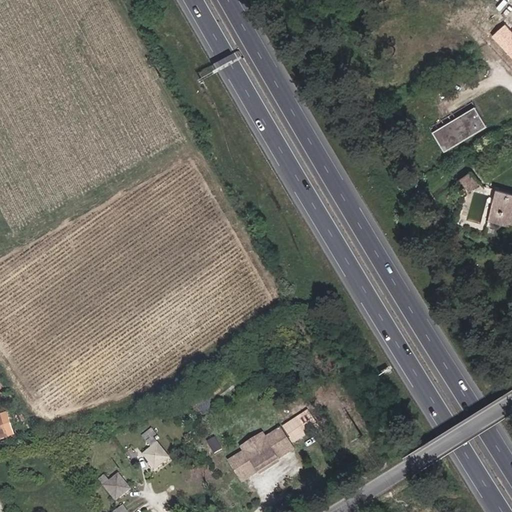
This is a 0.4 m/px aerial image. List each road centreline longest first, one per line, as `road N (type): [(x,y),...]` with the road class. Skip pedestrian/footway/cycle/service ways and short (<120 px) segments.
road 1 (motorway): [(197,0),(504,511)]
road 2 (motorway): [(511,465),(230,0)]
road 3 (unclassified): [(511,398),(330,511)]
